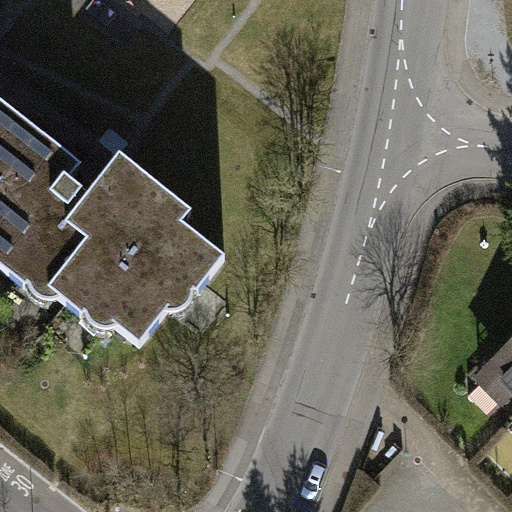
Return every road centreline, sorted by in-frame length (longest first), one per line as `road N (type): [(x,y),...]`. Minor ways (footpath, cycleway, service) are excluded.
road 1 (residential): [(270,511),(327,368),(393,150)]
road 2 (residential): [(393,150),(408,0)]
